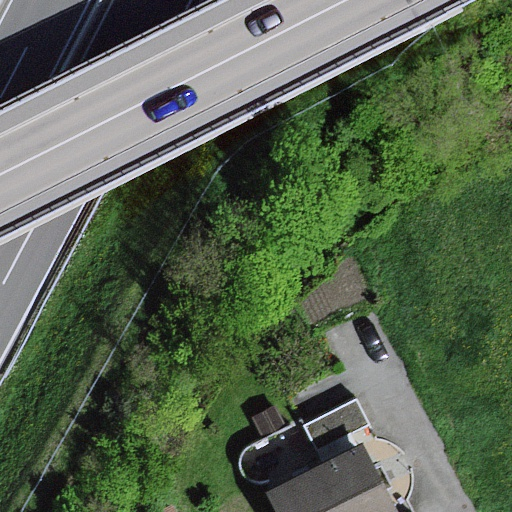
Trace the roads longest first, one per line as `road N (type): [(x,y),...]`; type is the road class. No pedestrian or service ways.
road 1 (tertiary): [(346,0),(0,177)]
road 2 (motorway): [(0,289),(152,0)]
